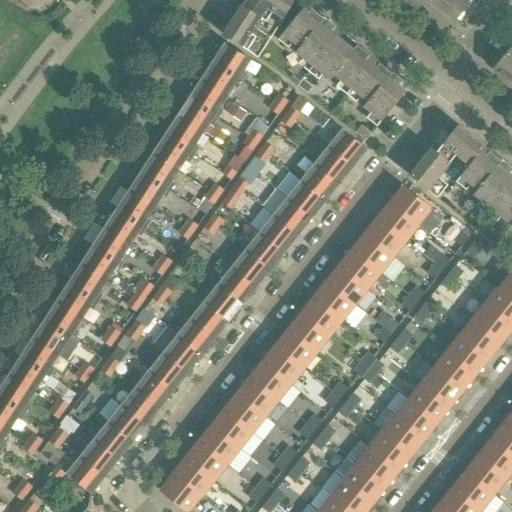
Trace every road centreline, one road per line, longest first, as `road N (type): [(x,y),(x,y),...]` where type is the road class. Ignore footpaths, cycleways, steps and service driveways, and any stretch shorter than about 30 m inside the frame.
road 1 (residential): [(141,511),(118,492),(451,87)]
road 2 (residential): [(0,299),(196,0)]
road 3 (residential): [(402,511),(511,373)]
road 4 (residential): [(451,87),(351,0)]
